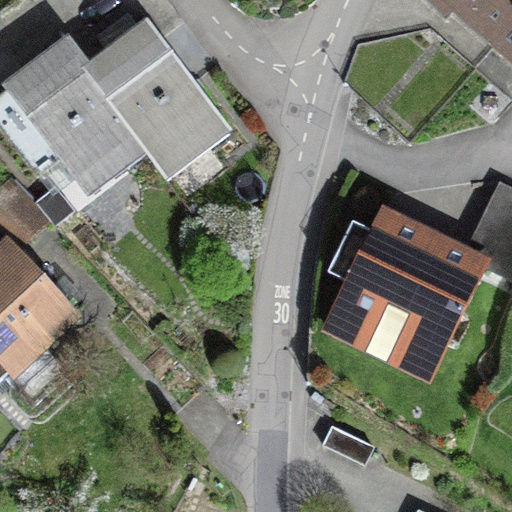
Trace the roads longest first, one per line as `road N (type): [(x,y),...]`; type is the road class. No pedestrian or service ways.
road 1 (residential): [(272,511),(274,301),(300,132)]
road 2 (unknown): [(350,7),(436,37),(468,81),(466,119),(435,157)]
road 3 (residential): [(199,0),(300,132)]
road 4 (residential): [(300,132),(354,0)]
